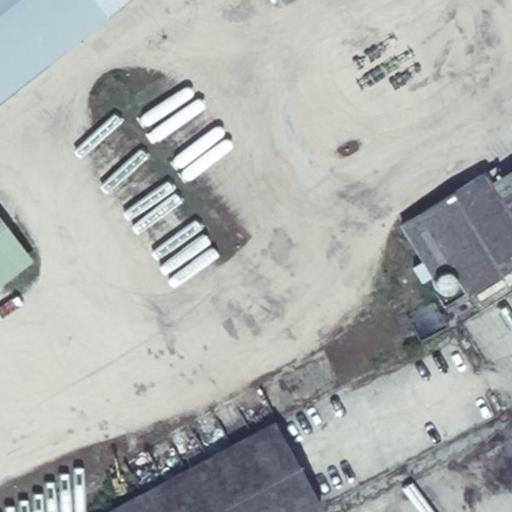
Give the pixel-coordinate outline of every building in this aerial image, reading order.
[(111,0),(0,88),(0,126),(158,0),(111,0)] [(0,0),(0,88),(111,0),(0,0)] [(511,189),(500,198),(495,191),(407,242),(429,278),(420,285),(429,300),(438,294),(456,283),(474,313),(511,289),(511,189)] [(0,310),(42,279),(0,224),(0,310)] [(358,511),(510,434),(464,347),(283,439),(323,511),(358,511)] [(323,511),(283,439),(146,511),(323,511)]
